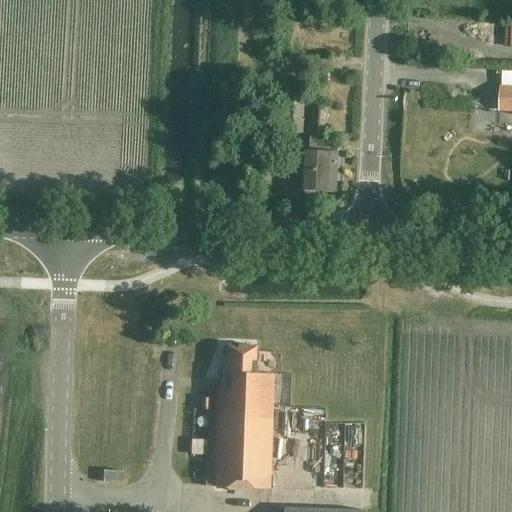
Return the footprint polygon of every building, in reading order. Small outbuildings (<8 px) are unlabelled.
[(511,86),(500,86),(499,111),(511,111),(511,86)] [(283,93),(283,134),(304,135),(305,93),(283,93)] [(326,137),(327,137),(328,108),(311,107),(309,150),(299,150),(297,190),(336,191),(338,141),(326,141),(326,137)] [(201,398),(201,409),(209,410),(206,487),(269,489),(273,375),(254,374),(255,347),(227,346),(226,364),(222,364),(221,389),(217,389),(217,399),(201,398)] [(348,495),(369,495),(366,427),(345,427),(348,495)] [(313,455),(327,454),(326,434),(312,435),(313,455)] [(122,471),(110,471),(103,471),(102,482),(121,483),(122,471)]
